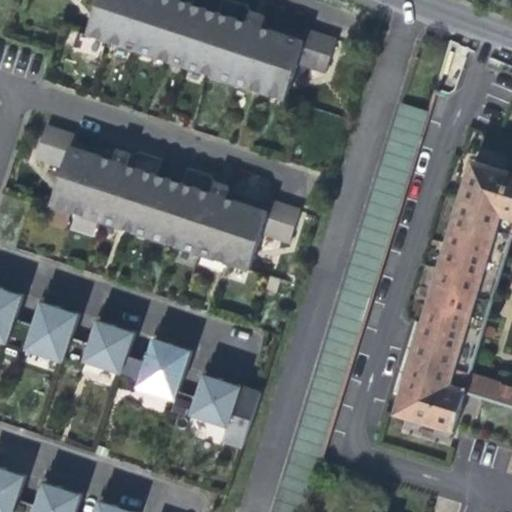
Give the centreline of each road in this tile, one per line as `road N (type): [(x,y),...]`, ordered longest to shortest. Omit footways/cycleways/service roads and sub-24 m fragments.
road 1 (residential): [(0,84),(282,173),(286,186)]
road 2 (residential): [(0,260),(218,329),(228,347)]
road 3 (residential): [(0,442),(161,495),(173,511)]
